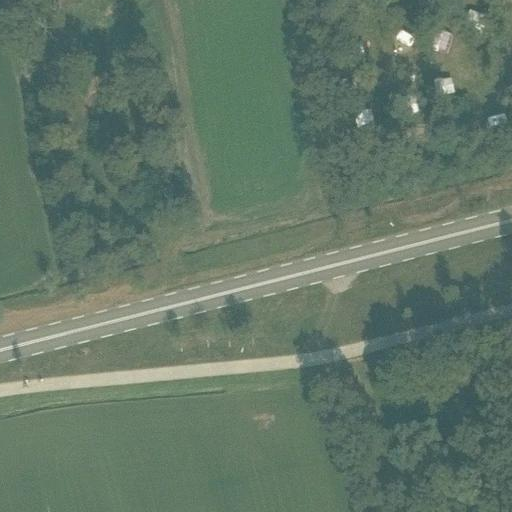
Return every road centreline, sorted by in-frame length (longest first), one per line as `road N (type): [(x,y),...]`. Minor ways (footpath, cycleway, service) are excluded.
road 1 (secondary): [(511,221),(0,351)]
road 2 (track): [(345,292),(394,511)]
